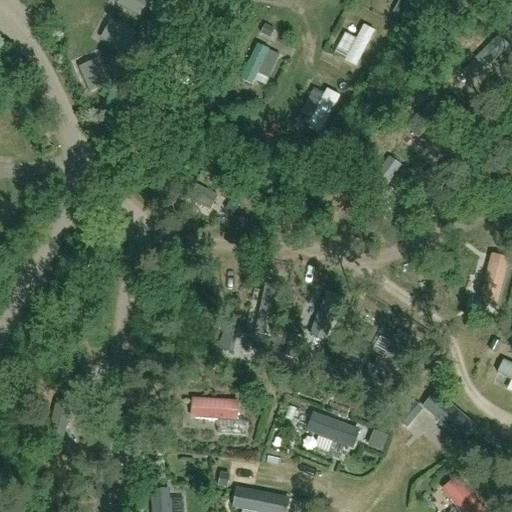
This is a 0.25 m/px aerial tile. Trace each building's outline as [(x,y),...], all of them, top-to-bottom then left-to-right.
[(385,0),(382,7),(396,14),(403,0),(385,0)] [(367,33),(350,69),(369,77),(386,42),(367,33)] [(251,94),(264,98),(267,91),(278,95),(289,64),(265,55),(251,94)] [(335,127),(349,107),(336,98),(323,119),(335,127)] [(362,192),(375,202),(403,165),(391,155),(362,192)] [(511,364),(503,361),(498,372),(511,378),(511,364)] [(359,429),(312,413),(306,431),(353,447),(359,429)] [(484,511),(458,475),(439,489),(455,511),(484,511)]
